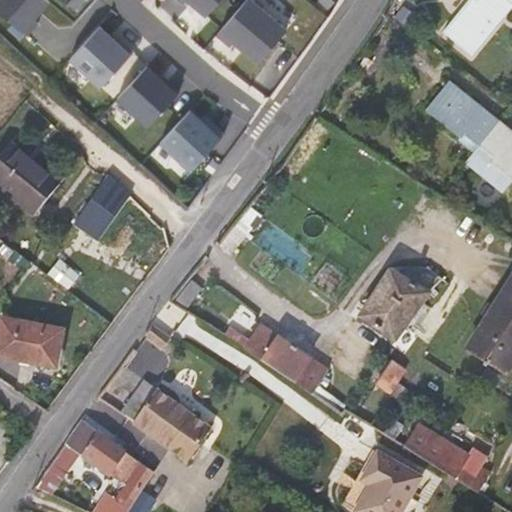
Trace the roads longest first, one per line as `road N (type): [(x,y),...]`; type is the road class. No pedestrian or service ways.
road 1 (residential): [(3,511),(201,240)]
road 2 (unclassified): [(201,240),(23,78)]
road 3 (residential): [(145,0),(222,78),(286,121)]
road 4 (residential): [(286,121),(369,0)]
road 5 (residential): [(201,240),(286,121)]
